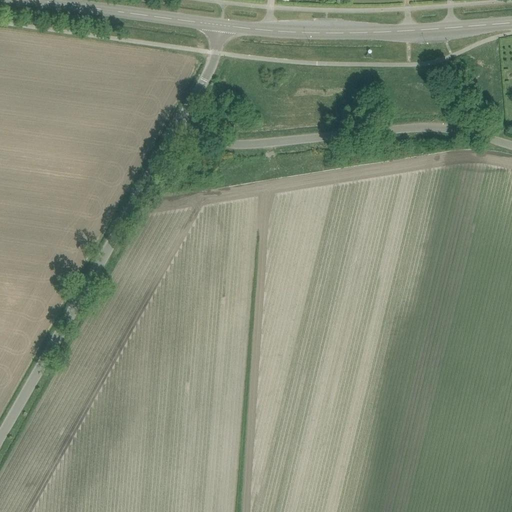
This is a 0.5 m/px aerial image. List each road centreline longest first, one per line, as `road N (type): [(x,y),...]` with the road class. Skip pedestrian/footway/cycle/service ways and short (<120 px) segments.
road 1 (unclassified): [(0,439),(185,115)]
road 2 (unclassified): [(511,146),(443,128),(244,148),(212,137),(185,115)]
road 3 (secondary): [(468,26),(330,33),(219,25)]
road 4 (secondary): [(219,25),(36,0)]
